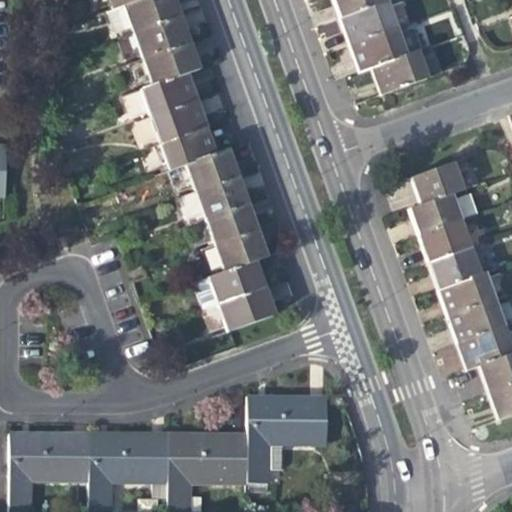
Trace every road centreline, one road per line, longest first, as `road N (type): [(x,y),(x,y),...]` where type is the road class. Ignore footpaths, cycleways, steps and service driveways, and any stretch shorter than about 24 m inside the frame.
road 1 (residential): [(118,399),(114,364),(83,283),(53,271),(15,289),(7,303),(7,380),(23,401),(78,401)]
road 2 (residential): [(442,488),(330,151)]
road 3 (residential): [(228,0),(347,326)]
road 4 (residential): [(347,326),(118,399)]
road 5 (residential): [(330,151),(511,87)]
road 6 (residential): [(347,326),(395,492)]
road 7 (residential): [(330,151),(275,0)]
